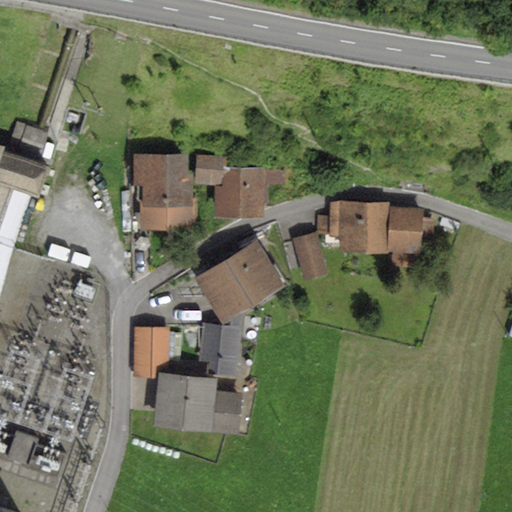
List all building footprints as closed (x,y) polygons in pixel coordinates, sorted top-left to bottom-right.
[(0,511),(14,511),(0,507),(0,308),(47,164),(0,147),(0,511)] [(188,153),(134,155),(135,185),(140,184),(141,230),(198,228),(197,197),(193,197),(192,173),(188,173),(188,153)] [(226,156),(196,155),(196,183),(217,183),(217,214),(261,215),(262,200),(265,200),(265,183),(283,183),(283,163),(259,163),(259,166),(226,165),(226,156)] [(387,254),(389,202),(339,201),(329,203),(329,215),(318,215),(318,234),(340,236),(339,251),(387,254)] [(424,209),(391,207),(389,251),(392,252),(391,268),(411,269),(412,254),(422,254),(422,251),(431,252),(433,217),(423,216),(424,209)] [(316,234),(293,240),(304,283),(328,276),(316,234)] [(257,240),(194,278),(222,324),(232,318),(241,312),(285,286),(257,240)] [(240,326),(241,312),(232,318),(231,325),(240,326)] [(231,325),(202,323),(198,361),(211,362),(210,373),(237,376),(242,326),(240,326),(231,325)] [(169,327),(134,326),(133,377),(156,377),(157,370),(168,371),(169,327)] [(216,378),(158,373),(153,428),(239,436),(243,392),(215,390),(216,378)]
